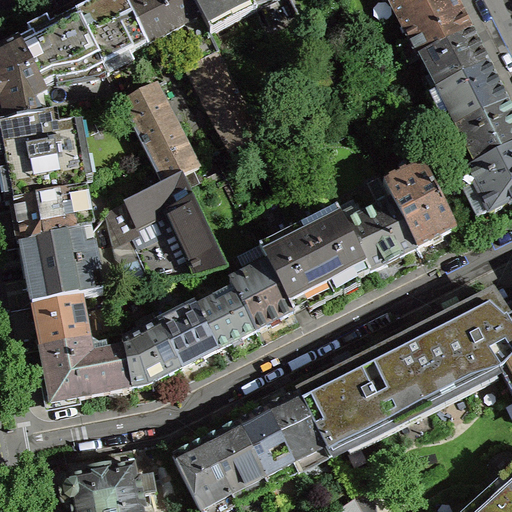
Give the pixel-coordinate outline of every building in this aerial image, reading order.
[(76,15),(104,69),(147,47),(123,0),(105,0),(86,10),(76,15)] [(188,70),(231,153),(263,137),(211,37),(191,0),(123,0),(147,47),(186,27),(203,62),(188,70)] [(191,0),(211,37),(256,14),(248,0),(191,0)] [(294,0),(305,21),(319,14),(311,0),(248,0),(256,14),(257,14),(254,9),(271,0),(294,0)] [(388,0),(400,23),(444,0),(388,0)] [(455,0),(444,0),(400,23),(418,58),(420,57),(471,31),(459,7),(455,0)] [(19,44),(46,98),(104,69),(76,15),(34,37),(19,44)] [(471,31),(420,57),(437,91),(489,65),(478,44),(471,31)] [(0,129),(57,119),(46,98),(19,44),(0,53),(0,129)] [(489,65),(437,91),(457,129),(508,103),(495,78),(489,65)] [(156,87),(122,105),(164,187),(181,178),(198,169),(156,87)] [(511,111),(508,103),(457,129),(476,166),(511,148),(511,111)] [(13,208),(87,195),(75,129),(59,132),(57,119),(0,129),(0,137),(3,153),(13,208)] [(511,205),(511,148),(476,166),(433,188),(448,217),(470,205),(477,219),(509,205),(509,206),(511,205)] [(384,184),(392,201),(418,251),(434,243),(455,232),(448,217),(433,188),(422,165),(384,184)] [(320,177),(244,216),(269,263),(294,313),(314,303),(370,275),(344,225),(320,177)] [(151,284),(224,270),(181,178),(164,187),(108,215),(107,217),(117,260),(123,264),(140,258),(151,284)] [(21,248),(82,236),(80,225),(93,223),(87,195),(13,208),(13,209),(15,221),(21,248)] [(385,267),(418,251),(392,201),(344,225),(370,275),(385,267)] [(32,307),(82,298),(103,294),(94,250),(85,251),(82,236),(21,248),(21,250),(20,251),(22,261),(23,262),(24,265),(24,267),(23,269),(32,307)] [(294,313),(269,263),(231,282),(238,297),(256,333),(267,327),(294,313)] [(256,333),(238,297),(217,307),(214,301),(197,310),(218,352),(234,344),(256,333)] [(297,396),(326,449),(331,459),(378,436),(379,439),(389,434),(387,431),(483,382),(484,384),(493,379),(492,378),(500,373),(511,361),(511,327),(507,319),(492,297),(454,316),(346,371),(297,396)] [(40,350),(90,340),(82,298),(32,307),(34,319),(40,350)] [(197,310),(195,306),(157,325),(180,371),(196,363),(218,352),(197,310)] [(140,333),(123,342),(125,349),(133,390),(148,387),(157,383),(180,371),(157,325),(152,316),(136,325),(140,333)] [(511,316),(507,319),(511,327),(511,361),(500,373),(511,396),(511,316)] [(133,390),(125,349),(92,356),(90,340),(40,350),(43,366),(51,406),(103,396),(133,390)] [(326,449),(297,396),(275,407),(267,411),(294,465),(326,449)] [(294,465),(267,411),(249,420),(238,426),(265,479),(294,465)] [(232,496),(265,479),(238,426),(219,435),(205,442),(232,496)] [(186,452),(173,459),(201,511),(232,496),(205,442),(186,452)] [(87,471),(87,475),(64,479),(61,481),(59,485),(59,487),(60,496),(61,503),(64,505),(67,508),(70,508),(71,511),(142,511),(142,510),(145,509),(139,480),(137,480),(134,466),(112,470),(111,467),(87,471)] [(511,511),(511,480),(496,495),(500,501),(487,511),(511,511)]
